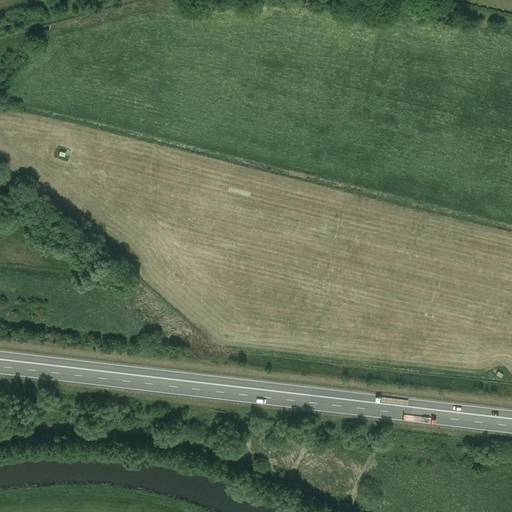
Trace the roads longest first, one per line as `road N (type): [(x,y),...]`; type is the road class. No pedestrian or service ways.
road 1 (trunk): [(0,369),(511,428)]
road 2 (trunk): [(511,415),(0,357)]
